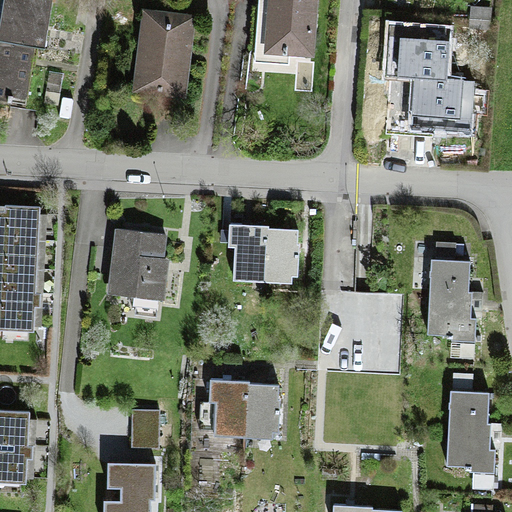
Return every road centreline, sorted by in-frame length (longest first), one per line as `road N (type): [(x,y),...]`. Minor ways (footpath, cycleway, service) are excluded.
road 1 (residential): [(337,178),(0,161)]
road 2 (residential): [(337,178),(351,0)]
road 3 (unknown): [(226,0),(204,171)]
road 4 (residential): [(499,186),(337,178)]
